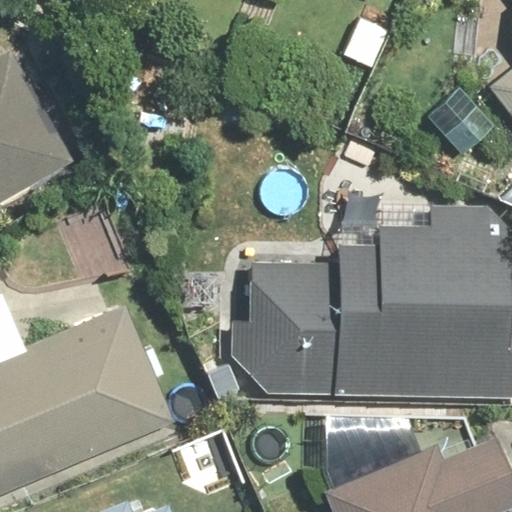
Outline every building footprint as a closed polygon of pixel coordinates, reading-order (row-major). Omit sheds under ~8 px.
[(511,4),(511,6),(511,7),(510,9),(509,11),(509,13),(508,15),(508,17),(507,19),(507,21),(507,23),(507,25),(506,27),(507,29),(507,31),(507,33),(507,35),(507,37),(507,39),(508,41),(508,43),(509,45),(509,47),(510,49),(511,50),(511,52),(511,53),(511,64),(486,84),(511,117),(511,4)] [(0,221),(73,182),(3,50),(0,51),(0,221)] [(510,233),(329,225),(328,262),(251,260),(227,281),(226,364),(261,390),(503,400),(510,233)] [(0,495),(165,428),(117,310),(0,357),(0,495)] [(309,499),(315,511),(503,511),(511,508),(511,483),(487,433),(438,457),(430,440),(333,488),(309,499)] [(121,511),(119,504),(99,511),(160,511),(157,503),(135,511),(121,511)]
